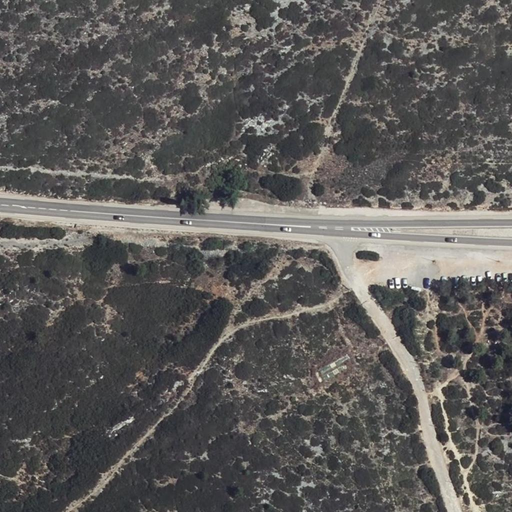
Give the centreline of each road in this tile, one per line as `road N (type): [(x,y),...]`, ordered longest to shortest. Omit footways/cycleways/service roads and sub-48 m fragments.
road 1 (primary): [(344,228),(0,206)]
road 2 (primary): [(344,228),(511,239)]
road 3 (primary): [(511,225),(344,228)]
